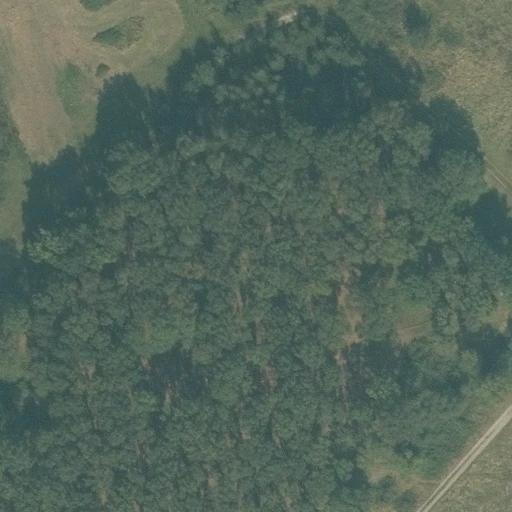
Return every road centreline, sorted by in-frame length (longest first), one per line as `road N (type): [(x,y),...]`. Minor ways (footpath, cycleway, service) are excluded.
road 1 (track): [(0,236),(179,61),(261,28),(319,17),(330,0)]
road 2 (track): [(319,17),(339,26),(511,192)]
road 3 (track): [(423,511),(511,411)]
